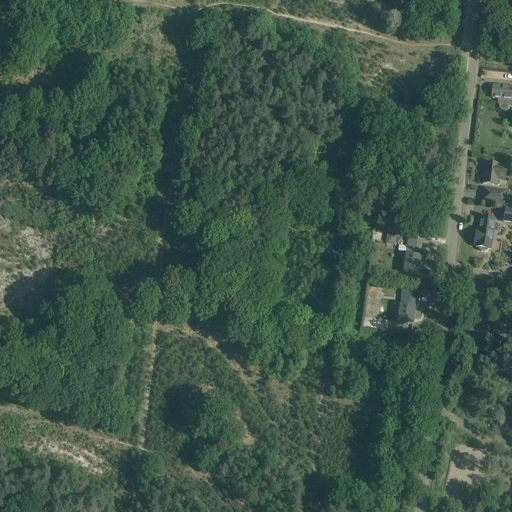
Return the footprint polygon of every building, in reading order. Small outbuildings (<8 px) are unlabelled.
[(511,88),(494,87),(493,99),(500,100),(499,108),(500,110),(502,111),(505,112),(507,111),(509,110),(510,108),(510,105),(511,105),(511,88)] [(506,166),(495,165),(485,164),(482,184),(492,185),(497,186),(498,180),(505,181),(506,166)] [(483,202),(505,205),(506,199),(507,192),(485,189),(483,202)] [(511,210),(505,209),(503,221),(511,222),(511,210)] [(485,252),(487,250),(490,250),(494,221),(480,218),(478,232),(475,232),(473,246),(475,247),(475,248),(478,249),(480,251),(481,252),(483,252),(485,252)] [(373,232),(372,243),(396,243),(396,232),(373,232)] [(420,257),(422,240),(408,239),(406,255),(404,273),(418,275),(419,262),(417,262),(418,257),(420,258),(420,257)] [(375,298),(382,289),(375,284),(369,294),(375,298)] [(398,324),(412,325),(413,312),(411,312),(412,308),(414,308),(414,307),(416,291),(402,289),(400,306),(398,324)] [(393,328),(394,319),(365,316),(365,325),(393,328)]
